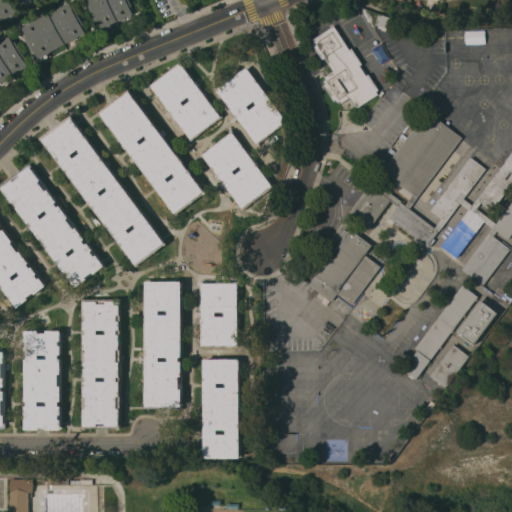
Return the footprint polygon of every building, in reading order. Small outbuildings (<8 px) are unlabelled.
[(0,0),(11,0),(14,4),(12,5),(16,12),(14,13),(15,15),(8,19),(7,17),(0,21),(0,0)] [(23,36),(25,35),(21,27),(24,26),(22,23),(29,20),(30,22),(32,21),(58,8),(57,7),(59,6),(58,4),(65,0),(66,3),(68,2),(70,5),(72,4),(83,25),(81,26),(84,32),(82,34),(83,36),(77,40),(76,38),(74,39),(73,39),(48,52),(48,53),(47,54),(47,55),(41,59),(40,57),(37,58),(34,50),(31,51),(23,36)] [(88,5),(90,4),(87,0),(128,0),(131,6),(129,6),(132,13),(130,14),(131,17),(124,20),(123,19),(121,20),(120,19),(113,22),(113,23),(110,24),(111,26),(104,29),(103,27),(100,28),(97,20),(95,21),(88,5)] [(403,3),(412,6),(412,9),(410,13),(401,10),(402,6),(403,3)] [(379,13),(405,22),(401,33),(375,24),(379,13)] [(411,24),(424,28),(421,39),(408,35),(411,24)] [(334,25),(346,43),(348,41),(350,46),(349,47),(350,49),(352,47),(363,64),(360,65),(364,70),(365,69),(368,72),(366,73),(366,74),(369,73),(379,90),(377,91),(379,94),(357,108),(350,97),(341,103),(340,101),(338,102),(336,100),(334,101),(323,85),(325,83),(324,81),(326,79),(324,77),(333,71),(325,58),(323,59),(312,43),(315,42),(313,39),(334,25)] [(465,44),(485,44),(485,30),(465,30),(465,44)] [(25,58),(23,59),(27,65),(24,67),(26,69),(19,73),(18,71),(6,79),(7,81),(1,85),(0,84),(0,37),(5,35),(6,37),(8,36),(13,43),(15,42),(25,58)] [(151,85),(181,62),(221,116),(191,139),(151,85)] [(217,89),(247,66),(287,120),(257,143),(217,89)] [(383,83),(377,79),(386,66),(392,71),(383,83)] [(99,113),(99,114),(97,112),(99,111),(101,112),(129,91),(203,190),(173,212),(99,113)] [(405,205),(413,194),(381,171),(427,110),(463,137),(417,197),(409,208),(435,227),(441,218),(430,210),(471,156),(486,168),(464,198),(472,204),(477,198),(511,151),(511,183),(492,210),(481,202),(477,208),(496,223),(511,201),(511,234),(509,239),(498,230),(494,235),(511,248),(483,285),(461,269),(489,232),(492,227),(484,221),(457,258),(441,246),(469,209),(460,203),(446,221),(439,230),(434,238),(436,239),(431,246),(429,244),(428,246),(390,217),(398,206),(390,201),(369,229),(349,214),(371,184),(374,180),(402,201),(401,202),(405,205)] [(41,138),(42,137),(43,139),(71,118),(164,241),(134,263),(41,138)] [(202,154),(232,131),(272,185),(242,208),(202,154)] [(0,187),(0,185),(30,164),(104,264),(74,287),(0,187)] [(0,286),(0,222),(46,284),(15,307),(0,286)] [(352,304),(338,293),(332,301),(309,284),(351,228),(372,244),(365,254),(381,266),(352,304)] [(144,408),(144,283),(183,282),(183,408),(144,408)] [(202,345),(202,283),(238,283),(238,345),(202,345)] [(463,284),(479,296),(477,298),(478,299),(476,301),(476,300),(465,314),(466,315),(464,317),(464,316),(453,330),(454,330),(453,332),(452,332),(441,346),(442,346),(441,348),(440,348),(417,378),(414,377),(413,378),(409,375),(410,373),(409,373),(409,374),(407,372),(407,371),(404,368),(418,350),(415,347),(463,284)] [(481,300),(498,313),(475,344),(458,331),(481,300)] [(82,428),(82,302),(121,302),(121,428),(82,428)] [(25,429),(25,330),(60,330),(60,332),(62,332),(62,428),(61,428),(61,429),(25,429)] [(454,344),(470,356),(446,387),(442,384),(441,386),(437,383),(439,381),(431,375),(454,344)] [(203,458),(203,421),(201,421),(201,413),(203,413),(203,359),(239,358),(239,360),(241,360),(241,456),(239,456),(239,457),(203,458)] [(70,475),(70,479),(81,479),(93,479),(93,484),(69,484),(45,484),(45,475),(70,475)] [(33,478),(35,485),(33,492),(32,492),(32,497),(29,497),(29,511),(11,511),(11,492),(11,491),(10,485),(11,478),(33,478)]
